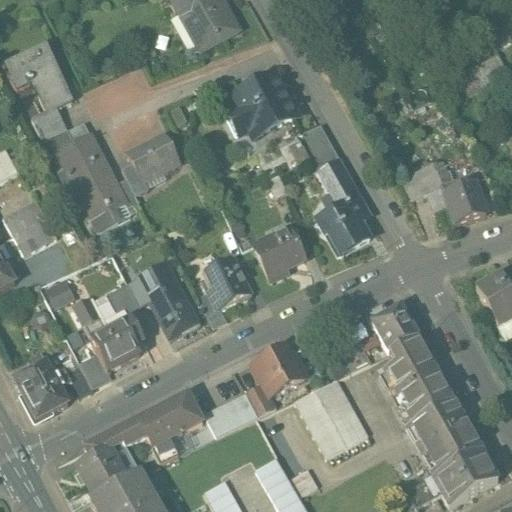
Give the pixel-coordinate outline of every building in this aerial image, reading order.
[(169,0),(180,20),(189,16),(195,26),(190,28),(205,54),(239,35),(219,0),(169,0)] [(44,50),(21,61),(22,64),(4,73),(13,91),(29,83),(47,118),(55,114),(71,105),(52,67),(44,50)] [(276,80),(260,88),(256,87),(250,90),(249,94),(234,102),(240,114),(226,120),(236,139),(250,132),(254,142),(296,120),(276,80)] [(466,80),(456,85),(460,93),(470,88),(466,80)] [(47,118),(31,126),(42,146),(67,136),(55,114),(47,118)] [(317,130),(296,141),(307,164),(330,153),(317,130)] [(67,136),(42,146),(49,161),(56,158),(56,157),(73,148),(67,136)] [(116,191),(90,140),(73,148),(56,157),(56,158),(66,177),(59,181),(69,199),(84,192),(97,218),(89,223),(97,239),(117,229),(112,218),(125,212),(126,211),(116,191)] [(164,142),(128,160),(133,170),(142,189),(144,188),(178,171),(164,142)] [(330,153),(307,164),(320,179),(339,168),(330,153)] [(5,157),(0,159),(0,189),(18,179),(5,157)] [(339,168),(320,179),(331,198),(350,187),(339,168)] [(441,190),(432,168),(400,184),(410,203),(412,205),(441,190)] [(133,170),(121,175),(126,185),(135,203),(148,196),(144,188),(142,189),(133,170)] [(126,185),(116,191),(126,211),(125,212),(127,216),(139,210),(135,203),(126,185)] [(339,212),(317,225),(325,238),(329,238),(341,259),(369,243),(359,225),(369,220),(350,187),(331,198),(339,212)] [(474,187),(443,197),(454,230),(485,219),(474,187)] [(35,208),(2,226),(12,243),(45,226),(35,208)] [(45,226),(12,243),(23,263),(56,246),(45,226)] [(288,232),(252,250),(270,287),(290,277),(288,273),(304,265),(288,232)] [(0,262),(0,297),(14,290),(0,262)] [(233,265),(208,278),(215,293),(209,298),(217,315),(250,299),(233,265)] [(169,276),(160,274),(139,285),(151,308),(149,309),(169,346),(182,339),(183,341),(198,333),(197,331),(198,331),(179,293),(178,294),(169,276)] [(70,280),(45,290),(55,315),(80,305),(70,280)] [(511,298),(501,280),(475,294),(497,333),(511,324),(511,298)] [(139,285),(127,291),(139,314),(149,309),(151,308),(139,285)] [(400,311),(387,318),(382,308),(365,318),(388,359),(418,343),(400,311)] [(131,324),(105,338),(99,326),(84,334),(108,378),(140,361),(135,352),(144,348),(131,324)] [(454,407),(418,343),(388,359),(394,370),(382,377),(412,430),(454,407)] [(361,351),(340,361),(349,379),(370,369),(361,351)] [(285,352),(266,362),(267,363),(253,370),(264,391),(270,403),(305,385),(299,374),(301,374),(301,372),(295,360),(293,359),(292,360),(291,359),(289,360),(285,352)] [(49,376),(37,382),(33,375),(12,386),(35,428),(68,410),(60,395),(58,396),(52,383),(53,383),(49,376)] [(336,385),(294,406),(326,464),(366,442),(336,385)] [(264,391),(245,400),(257,423),(276,414),(270,403),(264,391)] [(245,400),(204,420),(216,443),(257,423),(245,400)] [(187,401),(139,426),(148,442),(147,442),(153,455),(202,429),(187,401)] [(481,457),(454,407),(412,430),(411,431),(438,481),(481,457)] [(139,426),(85,454),(91,466),(109,456),(112,461),(126,454),(147,442),(148,442),(139,426)] [(172,451),(153,460),(159,471),(178,462),(172,451)] [(91,466),(76,474),(93,506),(134,483),(140,480),(126,454),(112,461),(109,456),(91,466)] [(438,481),(433,484),(448,511),(451,511),(498,486),(481,457),(438,481)] [(256,475),(262,485),(282,474),(277,464),(256,475)] [(262,485),(268,495),(288,484),(282,474),(262,485)] [(295,481),(303,497),(319,489),(311,474),(295,481)] [(150,511),(134,483),(93,506),(89,508),(91,511),(150,511)] [(268,495),(273,506),(294,495),(288,484),(268,495)] [(203,498),(209,509),(230,497),(224,487),(203,498)] [(273,506),(276,511),(286,511),(299,505),(294,495),(273,506)] [(209,509),(210,511),(227,511),(236,507),(230,497),(209,509)]
